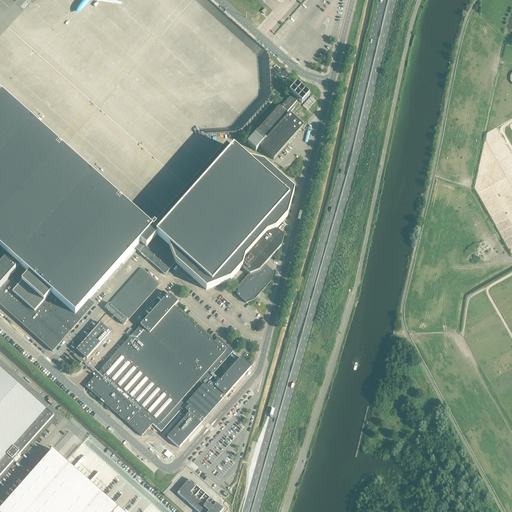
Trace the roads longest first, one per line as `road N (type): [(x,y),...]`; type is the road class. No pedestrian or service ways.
road 1 (primary): [(255,511),(392,0)]
road 2 (primary): [(382,0),(245,511)]
road 3 (unclassified): [(183,457),(259,368),(331,81)]
road 4 (unclassified): [(0,323),(128,438)]
road 5 (unclassified): [(218,0),(302,73),(331,81)]
